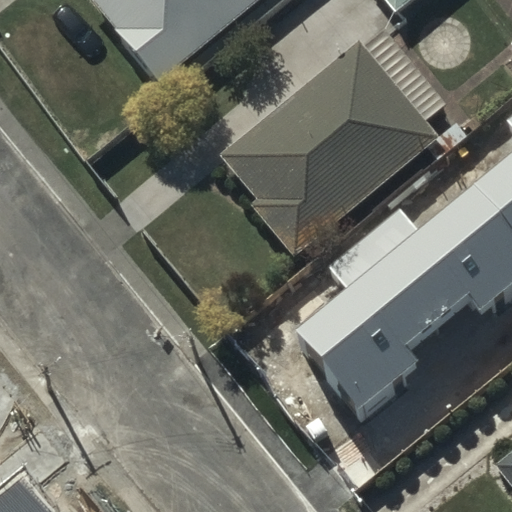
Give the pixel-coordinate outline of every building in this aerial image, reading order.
[(90,0),(158,82),(259,0),(90,0)] [(413,0),(384,0),(396,14),(413,0)] [(439,138),(359,42),(223,156),(259,199),(250,207),(294,259),(439,138)] [(511,113),(498,126),(504,133),(501,135),(511,148),(511,113)] [(511,341),(511,227),(488,198),(351,309),(390,358),(383,363),(423,413),(511,341)] [(511,455),(495,469),(511,489),(511,455)]
